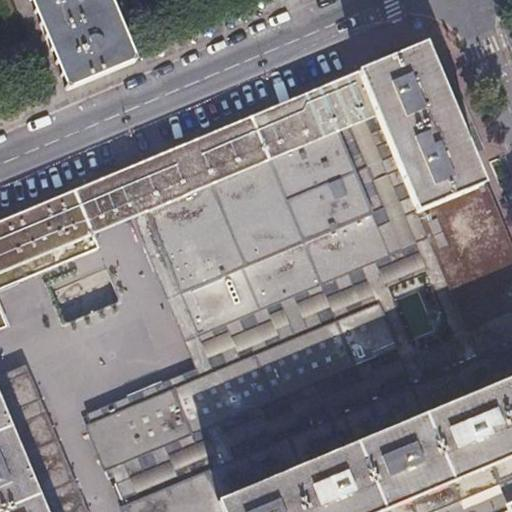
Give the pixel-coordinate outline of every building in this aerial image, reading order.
[(62,90),(63,93),(133,64),(132,61),(127,49),(125,45),(122,37),(120,33),(117,24),(115,21),(111,11),(110,8),(108,3),(106,0),(24,0),(26,2),(30,11),(31,15),(35,24),(36,27),(39,35),(40,37),(41,40),(45,50),(47,53),(50,62),(52,66),(55,74),(57,77),(62,90)] [(435,78),(424,51),(416,55),(377,71),(357,80),(374,119),(375,120),(397,174),(415,216),(446,203),(482,188),(475,173),(470,161),(448,107),(435,78)] [(109,184),(68,200),(85,240),(107,231),(125,223),(143,216),(137,202),(327,123),(332,136),(374,119),(357,80),(327,92),(109,184)] [(332,136),(366,218),(383,259),(176,345),(183,362),(190,379),(248,354),(275,343),(288,337),(330,320),(370,304),(381,332),(393,360),(312,394),(294,402),(271,411),(231,428),(190,445),(149,462),(115,476),(121,490),(128,505),(186,481),(214,469),(269,446),(296,435),(320,425),(338,417),(358,409),(378,400),(406,389),(433,377),(474,360),(511,344),(511,317),(465,336),(415,216),(397,174),(375,120),(374,119),(332,136)] [(176,345),(383,259),(366,218),(332,136),(327,123),(190,180),(182,183),(174,187),(137,202),(120,209),(125,223),(147,276),(176,345)] [(446,203),(415,216),(465,336),(511,317),(511,259),(482,188),(446,203)] [(0,331),(1,331),(0,329),(0,289),(8,286),(90,252),(85,240),(68,200),(0,228),(0,331)] [(125,405),(82,423),(105,480),(115,476),(149,462),(190,445),(231,428),(271,411),(294,402),(312,394),(393,360),(381,332),(370,304),(330,320),(288,337),(275,343),(248,354),(190,379),(166,388),(125,405)] [(9,351),(1,331),(0,331),(0,379),(18,372),(9,351)] [(511,344),(474,360),(433,377),(406,389),(378,400),(358,409),(338,417),(320,425),(296,435),(269,446),(214,469),(186,481),(128,505),(118,509),(119,511),(426,511),(453,501),(495,483),(511,476),(511,344)] [(0,511),(76,511),(73,505),(65,484),(45,438),(42,431),(18,372),(0,379),(0,511)]
